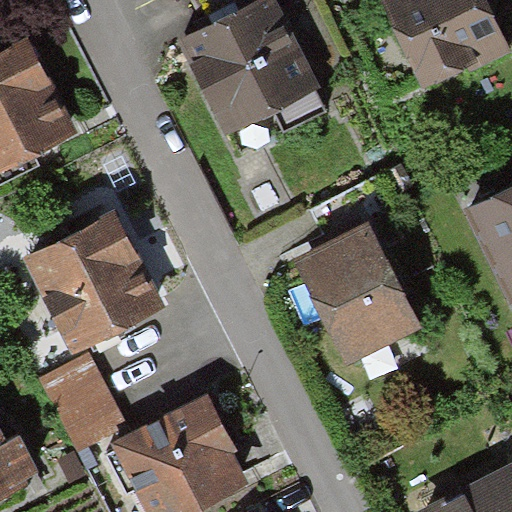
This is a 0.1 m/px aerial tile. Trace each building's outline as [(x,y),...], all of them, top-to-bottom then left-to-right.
[(242,0),(244,3),(171,39),(219,137),(334,81),(294,0),(242,0)] [(485,0),(384,0),(379,3),(422,95),(510,54),(485,0)] [(31,42),(0,56),(0,158),(70,127),(31,42)] [(413,200),(396,167),(323,204),(339,234),(308,250),(362,355),(434,319),(381,216),(413,200)] [(511,183),(482,197),(511,265),(511,183)] [(115,211),(30,252),(74,340),(158,298),(115,211)] [(129,415),(94,348),(45,374),(80,440),(129,415)] [(180,511),(252,479),(213,397),(119,441),(138,483),(152,477),(168,511),(180,511)] [(0,427),(0,509),(16,502),(7,484),(40,468),(20,427),(4,435),(0,427)] [(511,511),(511,462),(426,503),(430,511),(511,511)]
